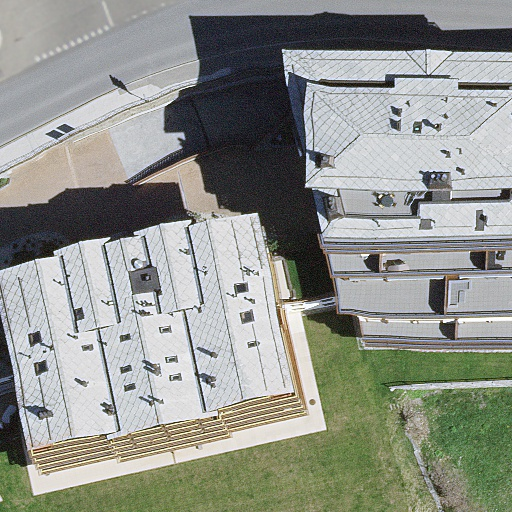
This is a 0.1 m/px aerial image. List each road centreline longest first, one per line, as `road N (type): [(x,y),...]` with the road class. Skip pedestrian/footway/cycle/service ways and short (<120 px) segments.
road 1 (secondary): [(511,8),(284,9),(190,27),(127,51)]
road 2 (secondary): [(127,51),(0,110)]
